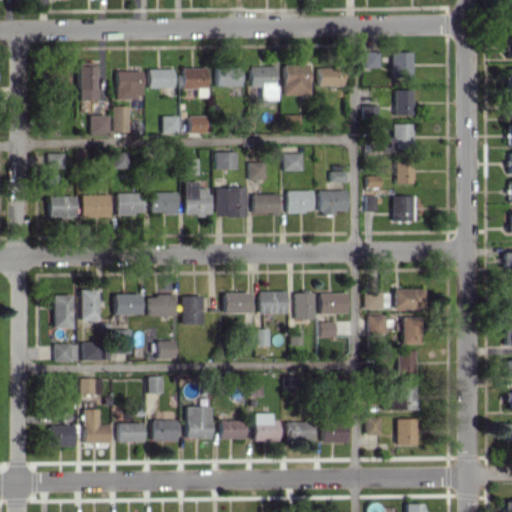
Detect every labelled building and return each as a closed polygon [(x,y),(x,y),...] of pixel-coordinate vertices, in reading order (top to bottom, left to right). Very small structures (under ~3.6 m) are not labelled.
[(376,67),(377,51),(362,50),(361,66),(376,67)] [(409,51),(388,50),(388,76),(409,77),(409,51)] [(74,99),(92,99),(91,61),(74,61),(74,99)] [(306,63),(280,63),(281,93),(307,93),(306,63)] [(213,85),(238,84),(237,64),(212,65),(213,85)] [(273,65),(247,65),(246,86),(258,86),(258,99),(273,99),(273,65)] [(314,66),(314,84),(339,85),(339,66),(314,66)] [(178,67),(179,88),(194,88),(194,96),(204,96),(204,67),(178,67)] [(145,87),(170,86),(169,68),(144,68),(145,87)] [(138,69),(112,70),(113,98),(138,98),(138,69)] [(410,113),(409,89),(388,89),(389,113),(410,113)] [(125,105),(108,105),(109,131),(125,131),(125,105)] [(105,114),(86,113),(86,134),(105,134),(105,114)] [(298,113),(281,114),(281,130),(298,129),(298,113)] [(174,131),(174,114),(158,114),(158,131),(174,131)] [(202,114),(184,115),(185,131),(202,131),(202,114)] [(379,136),(379,150),(410,150),(410,122),(389,123),(389,136),(379,136)] [(232,150),(212,151),(212,168),(233,167),(232,150)] [(60,151),(42,152),(43,167),(60,167),(60,151)] [(124,151),(109,151),(109,167),(124,167),(124,151)] [(298,169),(298,152),(278,152),(279,170),(298,169)] [(194,157),(181,157),(182,173),(194,173),(194,157)] [(392,182),(410,182),(410,159),(391,159),(392,182)] [(261,178),(260,161),(243,161),(244,178),(261,178)] [(326,181),(343,180),(342,170),(326,170),(326,181)] [(376,185),(375,175),(362,175),(363,185),(376,185)] [(180,214),(207,214),(206,187),(194,187),(194,180),(180,180),(180,214)] [(242,185),(211,186),(211,215),(242,215),(242,185)] [(309,189),(283,189),(282,211),(309,211),(309,189)] [(315,189),(315,211),(342,211),(342,189),(315,189)] [(138,191),(112,192),(113,213),(139,212),(138,191)] [(145,191),(146,212),(173,211),(173,191),(145,191)] [(275,192),(248,193),(249,213),(275,213),(275,192)] [(77,216),(105,215),(105,193),(77,194),(77,216)] [(373,210),(372,193),(362,194),(363,210),(373,210)] [(71,195),(44,194),(44,215),(71,215),(71,195)] [(411,195),(389,194),(388,219),(411,220),(411,195)] [(390,307),(420,308),(420,288),(390,287),(390,307)] [(94,319),(93,288),(75,288),(75,319),(94,319)] [(283,312),(282,289),(254,290),(255,312),(283,312)] [(246,291),(219,291),(219,312),(247,311),(246,291)] [(290,291),(291,318),(310,318),(309,291),(290,291)] [(343,312),(343,291),(315,291),(315,312),(343,312)] [(360,307),(385,306),(385,291),(360,291),(360,307)] [(137,293),(110,292),(109,313),(136,313),(137,293)] [(68,326),(67,293),(48,294),(49,327),(68,326)] [(144,315),(171,315),(171,293),(144,294),(144,315)] [(198,294),(177,295),(177,323),(199,323),(198,294)] [(381,314),(364,314),(364,333),(381,333),(381,314)] [(398,343),(415,343),(415,315),(398,316),(398,343)] [(331,336),(331,320),(315,320),(315,336),(331,336)] [(127,352),(126,328),(109,329),(109,352),(127,352)] [(264,328),(252,328),(252,344),(264,344),(264,328)] [(170,339),(152,339),(152,358),(171,358),(170,339)] [(78,359),(103,358),(103,352),(96,352),(96,340),(78,341),(78,359)] [(50,359),(72,360),(73,342),(50,342),(50,359)] [(393,373),(412,373),(412,349),(393,349),(393,373)] [(158,391),(158,375),(143,375),(143,391),(158,391)] [(279,391),(293,391),(294,375),(280,375),(279,391)] [(97,377),(75,377),(75,393),(97,393),(97,377)] [(246,395),(258,394),(258,379),(245,379),(246,395)] [(381,409),(413,407),(412,382),(379,384),(381,409)] [(207,436),(207,405),(181,405),(181,436),(207,436)] [(78,441),(105,442),(105,423),(94,423),(94,408),(79,408),(78,441)] [(274,440),(274,418),(268,418),(268,412),(249,412),(249,439),(274,440)] [(376,433),(376,416),(362,416),(362,433),(376,433)] [(413,442),(412,417),(392,417),(392,442),(413,442)] [(172,440),(172,419),(147,418),(147,439),(172,440)] [(215,437),(240,438),(240,419),(216,418),(215,437)] [(309,439),(309,421),(281,420),(281,439),(309,439)] [(138,439),(138,421),(113,422),(113,440),(138,439)] [(318,441),(343,441),(343,422),(318,422),(318,441)] [(70,424),(45,424),(45,445),(70,445),(70,424)] [(401,511),(418,511),(419,502),(401,503),(401,511)]
